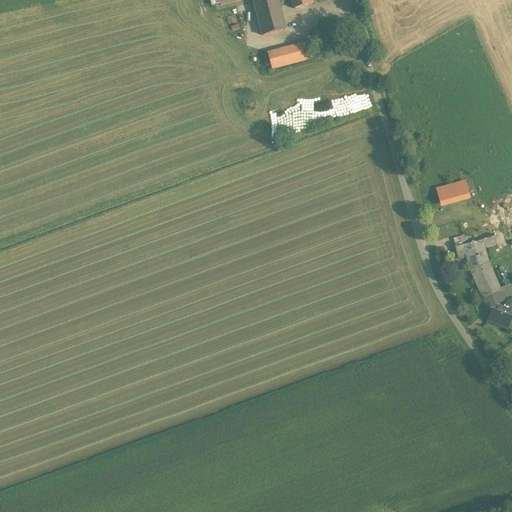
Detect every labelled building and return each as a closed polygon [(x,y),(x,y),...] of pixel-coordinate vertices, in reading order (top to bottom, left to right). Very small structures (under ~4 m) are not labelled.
[(253,0),(263,36),(285,30),(279,8),(277,0),(253,0)] [(291,0),(293,4),(294,9),(312,5),(310,0),(291,0)] [(307,43),(268,54),(272,70),(312,60),(307,43)] [(472,158),(441,166),(444,176),(457,172),(458,179),(476,174),(472,158)] [(483,196),(444,207),(457,256),(458,256),(460,260),(468,258),(472,270),(487,263),(483,249),(497,245),(483,196)] [(501,290),(499,291),(488,264),(488,263),(487,263),(472,270),(471,271),(487,309),(497,305),(506,301),(501,290)] [(511,316),(511,312),(498,307),(497,305),(487,309),(488,309),(490,312),(492,313),(488,322),(507,329),(511,316)]
